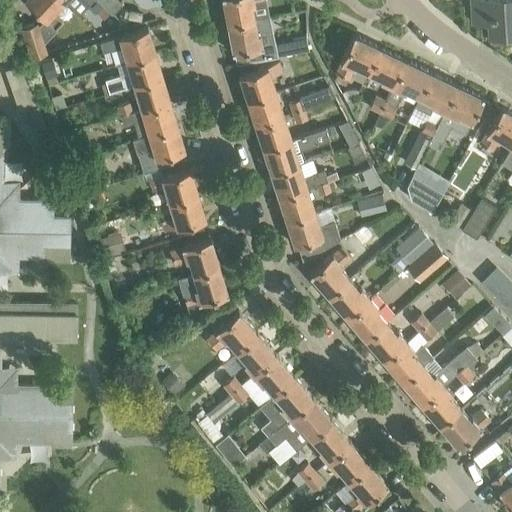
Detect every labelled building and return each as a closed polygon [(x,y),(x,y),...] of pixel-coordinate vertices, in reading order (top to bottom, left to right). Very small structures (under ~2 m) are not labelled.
[(63,0),(27,0),(46,18),(37,27),(36,23),(22,28),(32,57),(46,53),(42,43),(56,29),(54,27),(62,19),(53,11),(63,0)] [(85,0),(97,11),(104,3),(100,0),(85,0)] [(101,0),(113,11),(122,2),(120,0),(101,0)] [(222,0),(227,23),(254,17),(251,3),(265,0),(222,0)] [(473,20),(473,21),(491,20),(492,33),(489,33),(489,34),(511,32),(511,0),(472,0),(474,20),(473,20)] [(254,17),(227,23),(232,51),(237,50),(239,62),(295,51),(292,38),(274,42),(268,14),(254,17)] [(122,44),(127,59),(155,50),(148,26),(100,40),(103,50),(122,44)] [(355,64),(368,70),(380,45),(354,32),(340,61),(341,61),(336,71),(337,72),(349,77),(355,64)] [(309,48),(306,35),(292,38),(295,51),(309,48)] [(380,45),(368,70),(382,77),(380,79),(393,85),(406,57),(380,45)] [(155,50),(127,59),(131,72),(107,80),(110,91),(134,83),(163,75),(155,50)] [(58,74),(52,57),(41,61),(46,78),(58,74)] [(406,89),(420,95),(432,70),(406,57),(393,85),(386,99),(380,111),(377,118),(376,121),(382,124),(391,114),(403,90),(405,91),(406,89)] [(239,74),(247,98),(276,89),(271,74),(282,71),(279,61),(239,74)] [(432,70),(420,95),(415,104),(430,112),(434,105),(444,110),(457,82),(432,70)] [(349,77),(337,72),(334,79),(345,84),(349,77)] [(141,107),(170,99),(163,75),(134,83),(141,107)] [(457,82),(438,121),(449,127),(450,125),(465,132),(483,95),(457,82)] [(247,98),(255,122),(283,113),(276,89),(247,98)] [(66,104),(62,92),(51,95),(55,108),(66,104)] [(375,93),(369,106),(380,111),(386,99),(375,93)] [(289,100),(293,110),(305,106),(302,96),(289,100)] [(135,120),(139,135),(149,132),(177,123),(170,99),(141,107),(132,110),(121,114),(124,124),(135,120)] [(132,110),(130,100),(118,103),(121,114),(132,110)] [(499,136),(511,144),(511,143),(511,111),(502,105),(486,131),(486,132),(476,147),(488,154),(499,136)] [(305,106),(293,110),(296,119),(308,115),(305,106)] [(255,122),(263,147),(291,137),(283,113),(255,122)] [(421,158),(438,121),(427,116),(406,158),(419,164),(421,158)] [(449,127),(438,121),(421,158),(431,162),(449,127)] [(177,123),(149,132),(153,147),(142,150),(145,160),(185,148),(177,123)] [(0,457),(15,457),(15,440),(72,441),(73,384),(15,383),(15,366),(0,365),(0,335),(77,337),(77,309),(0,308),(0,270),(17,271),(17,253),(68,253),(69,213),(52,213),(52,198),(16,198),(16,189),(10,183),(2,183),(2,144),(5,144),(5,126),(0,125),(0,457)] [(263,147),(271,170),(299,161),(295,149),(329,138),(326,126),(291,137),(263,147)] [(81,149),(74,127),(60,131),(66,154),(81,149)] [(359,141),(347,146),(355,160),(366,154),(359,141)] [(511,167),(511,143),(511,144),(502,161),(511,167)] [(299,161),(271,170),(279,195),(307,186),(316,183),(327,179),(338,176),(336,170),(325,173),(323,167),(303,174),(299,161)] [(190,167),(150,179),(153,190),(165,186),(169,201),(198,192),(190,167)] [(413,173),(407,184),(411,197),(431,209),(442,191),(413,173)] [(327,179),(316,183),(319,193),(330,189),(327,179)] [(307,186),(279,195),(287,219),(315,209),(307,186)] [(198,192),(169,201),(174,215),(162,219),(165,229),(205,217),(198,192)] [(383,192),(364,196),(364,197),(357,199),(360,213),(368,211),(386,207),(383,192)] [(474,206),(463,224),(478,233),(497,202),(482,192),(474,206)] [(462,225),(463,224),(474,206),(462,199),(450,218),(462,225)] [(315,209),(287,219),(295,244),(320,235),(324,247),(340,237),(329,205),(315,209)] [(91,210),(93,220),(101,218),(99,208),(91,210)] [(433,241),(418,225),(395,244),(410,261),(423,250),(433,241)] [(120,231),(100,237),(105,257),(126,251),(120,231)] [(189,258),(192,269),(193,272),(220,264),(211,236),(181,245),(182,246),(170,249),(174,262),(189,258)] [(433,241),(423,250),(410,261),(407,264),(420,278),(448,254),(435,239),(433,241)] [(309,272),(328,294),(349,276),(340,265),(351,255),(342,245),(333,252),(309,272)] [(116,267),(112,256),(103,260),(106,270),(116,267)] [(193,272),(179,276),(191,316),(202,313),(198,301),(228,292),(220,264),(193,272)] [(471,282),(458,267),(442,281),(455,296),(471,282)] [(482,280),(491,289),(505,275),(496,267),(482,280)] [(491,289),(499,298),(511,285),(511,282),(505,275),(491,289)] [(328,294),(346,316),(370,296),(361,285),(359,287),(349,276),(328,294)] [(511,285),(499,298),(508,307),(511,302),(511,285)] [(346,316),(365,337),(386,319),(377,308),(379,306),(370,296),(346,316)] [(511,325),(491,303),(482,312),(511,345),(511,325)] [(430,320),(420,329),(427,337),(456,313),(448,304),(430,320)] [(236,348),(257,330),(239,309),(215,329),(207,337),(225,358),(236,348)] [(412,318),(420,329),(430,320),(421,310),(412,318)] [(365,337),(384,359),(407,339),(398,328),(396,330),(386,319),(365,337)] [(253,372),(276,352),(257,330),(236,348),(246,360),(244,362),(253,372)] [(384,359),(402,381),(423,362),(433,354),(423,343),(416,349),(407,339),(384,359)] [(444,382),(457,371),(466,363),(469,361),(477,354),(468,343),(433,374),(423,362),(402,381),(420,402),(444,382)] [(276,352),(253,372),(262,383),(264,381),(273,392),(295,374),(276,352)] [(466,363),(457,371),(464,379),(476,369),(469,361),(466,363)] [(185,383),(173,370),(171,372),(170,371),(162,378),(163,379),(162,380),(174,393),(185,383)] [(234,373),(223,382),(231,391),(241,382),(234,373)] [(295,374),(273,392),(259,404),(270,417),(259,426),(267,435),(272,431),(313,395),(295,374)] [(248,390),(241,382),(231,391),(238,399),(248,390)] [(420,402),(439,424),(460,406),(451,394),(453,393),(444,382),(420,402)] [(311,435),(332,417),(313,395),(272,431),(267,435),(259,442),(266,451),(285,434),(296,447),(310,435),(311,435)] [(460,406),(439,424),(458,446),(482,426),(481,425),(490,418),(481,407),(470,417),(460,406)] [(206,413),(202,408),(196,413),(200,418),(206,413)] [(207,413),(198,420),(215,442),(224,435),(219,428),(207,413)] [(332,417),(311,435),(320,447),(318,448),(320,450),(327,459),(351,439),(332,417)] [(224,435),(215,442),(233,464),(246,454),(228,432),(224,435)] [(494,437),(472,455),(480,465),(502,448),(494,437)] [(338,468),(348,479),(369,461),(351,439),(327,459),(336,469),(338,468)] [(308,460),(298,469),(305,478),(316,469),(308,460)] [(369,461),(348,479),(357,490),(346,500),(355,510),(364,502),(364,503),(388,482),(369,461)] [(316,469),(305,478),(313,486),(323,477),(316,469)] [(503,470),(491,479),(511,507),(511,482),(503,470)] [(264,475),(254,484),(266,497),(276,488),(264,475)]
